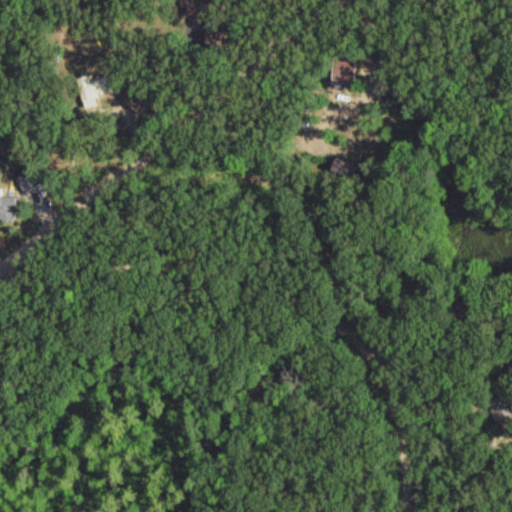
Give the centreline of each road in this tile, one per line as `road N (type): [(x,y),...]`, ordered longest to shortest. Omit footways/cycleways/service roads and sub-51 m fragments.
road 1 (residential): [(0,267),(343,0)]
road 2 (residential): [(0,289),(121,266),(193,266),(269,286),(368,345)]
road 3 (residential): [(368,345),(396,412),(409,511)]
